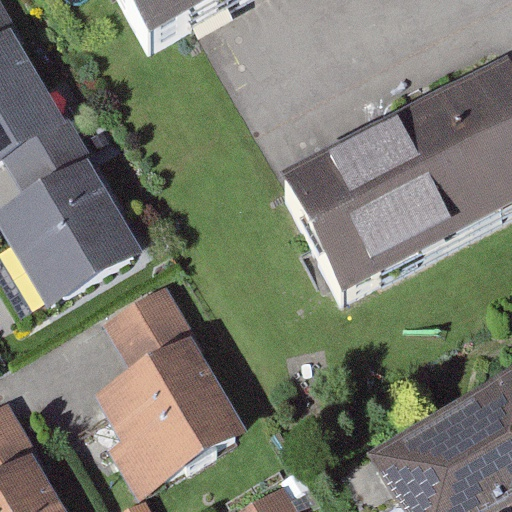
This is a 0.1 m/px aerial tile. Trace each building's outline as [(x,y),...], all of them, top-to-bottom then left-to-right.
[(260,0),(117,0),(150,60),(260,0)] [(26,50),(0,6),(0,176),(6,173),(26,208),(0,224),(0,240),(49,325),(144,266),(97,185),(102,181),(68,124),(62,127),(19,54),(26,50)] [(511,226),(511,80),(510,76),(284,199),(344,313),(511,226)] [(207,359),(170,297),(104,335),(134,385),(96,407),(123,452),(114,457),(143,507),(248,446),(200,364),(207,359)] [(511,511),(511,382),(369,466),(395,511),(511,511)] [(90,423),(72,393),(37,414),(57,444),(90,423)] [(48,477),(11,414),(0,420),(0,511),(58,511),(41,481),(48,477)] [(295,511),(285,494),(253,511),(295,511)]
